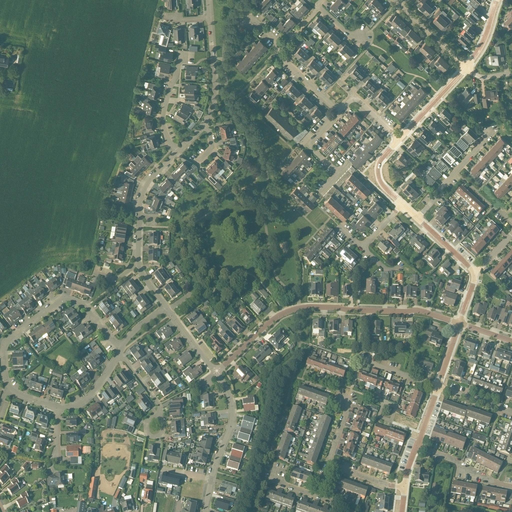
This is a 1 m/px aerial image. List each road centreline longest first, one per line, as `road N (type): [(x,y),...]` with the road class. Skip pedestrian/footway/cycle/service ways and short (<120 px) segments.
road 1 (residential): [(118,349),(85,306),(59,300),(6,341),(8,388)]
road 2 (unclassified): [(458,323),(418,310),(298,308)]
road 3 (residential): [(338,111),(250,20),(254,0)]
